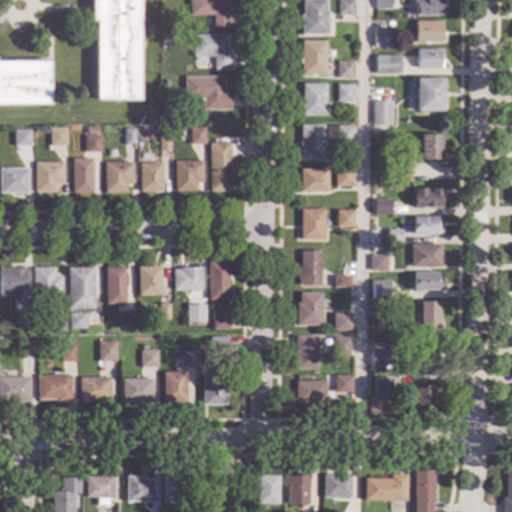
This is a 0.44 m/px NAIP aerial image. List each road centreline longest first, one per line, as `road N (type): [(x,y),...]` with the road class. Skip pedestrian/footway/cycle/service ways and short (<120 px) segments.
road 1 (residential): [(511,434),(0,442)]
road 2 (residential): [(263,0),(261,438)]
road 3 (residential): [(478,0),(472,435)]
road 4 (residential): [(260,228),(0,231)]
